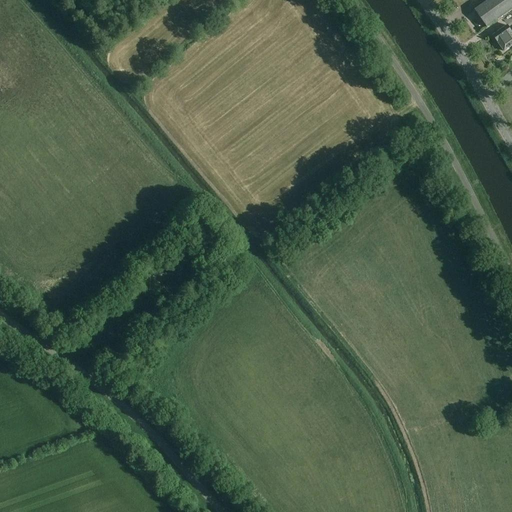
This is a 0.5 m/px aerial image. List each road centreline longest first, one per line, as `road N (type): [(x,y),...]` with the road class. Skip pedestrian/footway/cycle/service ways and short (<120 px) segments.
road 1 (unclassified): [(511,275),(451,154),(350,0)]
road 2 (unclassified): [(220,511),(97,383),(0,315)]
road 3 (tertiary): [(511,141),(423,0)]
